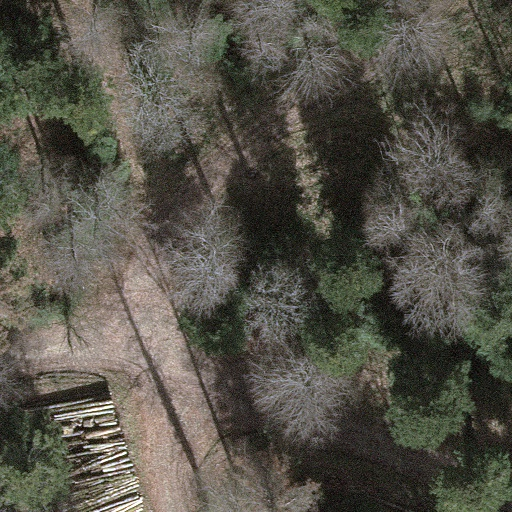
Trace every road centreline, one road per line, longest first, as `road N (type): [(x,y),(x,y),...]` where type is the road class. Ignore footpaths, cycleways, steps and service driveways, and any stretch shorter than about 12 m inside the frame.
road 1 (track): [(134,426),(155,337),(241,223),(412,83),(511,17)]
road 2 (track): [(0,422),(471,433),(511,451)]
